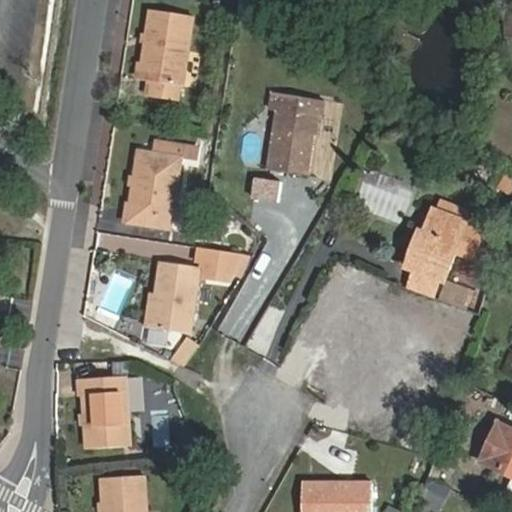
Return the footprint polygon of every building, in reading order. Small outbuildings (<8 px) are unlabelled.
[(175,100),(187,15),(148,9),(137,77),(148,78),(145,96),(175,100)] [(324,113),(325,97),(272,89),(271,104),(282,106),(273,165),(308,171),(317,112),(324,113)] [(192,156),(194,141),(150,135),(148,148),(135,145),(125,213),(166,218),(175,155),(192,156)] [(509,193),(511,188),(511,175),(505,171),(498,184),(509,193)] [(366,172),(358,209),(406,219),(414,182),(366,172)] [(417,267),(443,276),(449,278),(470,220),(437,208),(429,231),(425,241),(418,238),(409,263),(417,267)] [(422,229),(418,238),(425,241),(429,231),(422,229)] [(240,247),(201,241),(199,256),(206,257),(204,270),(229,273),(240,247)] [(151,287),(148,322),(188,327),(197,262),(155,255),(151,287)] [(443,276),(417,267),(410,287),(435,296),(443,276)] [(141,321),(148,322),(151,287),(145,286),(141,321)] [(371,327),(343,326),(343,380),(353,380),(353,422),(383,422),(383,399),(432,400),(432,358),(362,358),(362,344),(371,344),(371,327)] [(172,361),(185,370),(201,346),(187,337),(172,361)] [(130,443),(122,374),(79,379),(88,448),(130,443)] [(138,374),(123,375),(126,410),(141,409),(138,374)] [(511,477),(511,426),(500,421),(481,463),(511,477)] [(187,427),(176,432),(182,444),(193,438),(187,427)] [(148,511),(143,472),(104,477),(107,511),(148,511)] [(438,511),(442,511),(451,489),(429,481),(419,505),(438,511)] [(373,511),(373,482),(302,482),(302,511),(373,511)]
